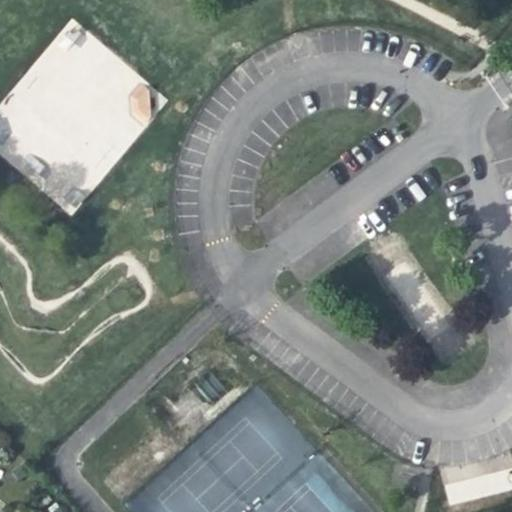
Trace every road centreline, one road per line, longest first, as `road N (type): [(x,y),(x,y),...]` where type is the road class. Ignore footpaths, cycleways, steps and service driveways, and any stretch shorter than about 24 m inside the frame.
road 1 (unclassified): [(450,118),(388,72),(321,62),(263,84),(228,122),(210,171),(203,226),(233,278)]
road 2 (unclassified): [(233,278),(391,405),(443,424),(488,406),(511,365)]
road 3 (residential): [(450,118),(233,278)]
road 4 (unclassified): [(511,306),(450,118)]
